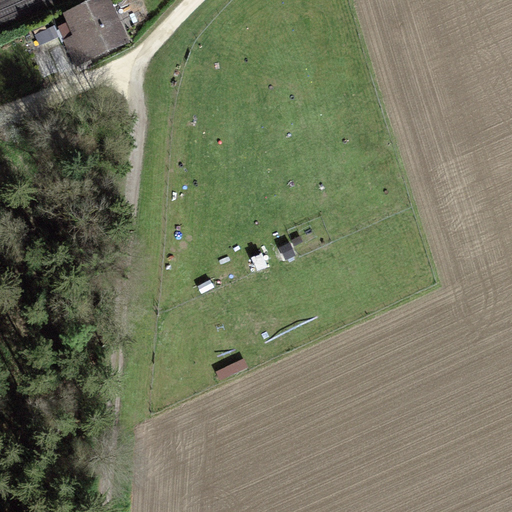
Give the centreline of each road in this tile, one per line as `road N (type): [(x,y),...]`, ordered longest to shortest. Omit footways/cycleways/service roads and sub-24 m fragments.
road 1 (track): [(103,511),(137,104),(133,61)]
road 2 (track): [(133,61),(0,111)]
